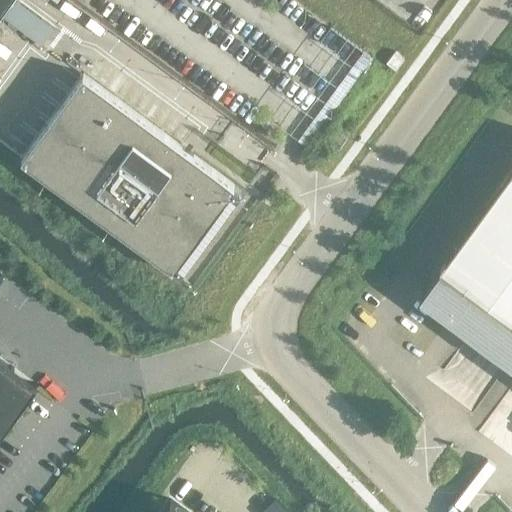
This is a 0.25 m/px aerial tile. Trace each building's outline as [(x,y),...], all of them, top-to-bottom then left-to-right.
[(23,0),(0,0),(0,14),(1,13),(44,41),(57,22),(23,0)] [(386,62),(395,69),(404,57),(395,50),(386,62)] [(21,156),(180,272),(241,188),(83,72),(21,156)] [(339,148),(347,136),(336,128),(327,140),(339,148)] [(511,166),(485,204),(421,291),(419,293),(511,361),(511,166)] [(35,383),(14,367),(0,356),(0,434),(37,384),(35,383)] [(189,511),(170,498),(159,511),(189,511)]
